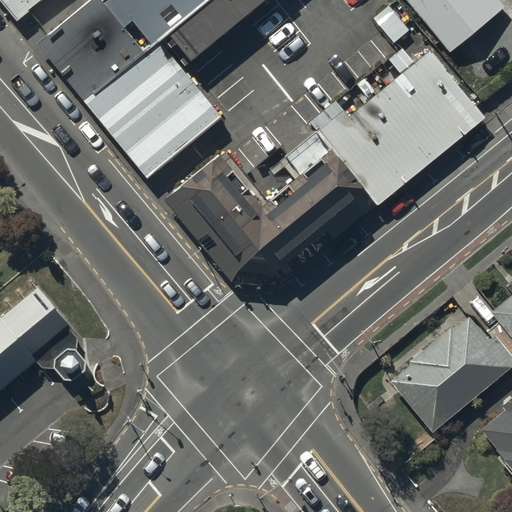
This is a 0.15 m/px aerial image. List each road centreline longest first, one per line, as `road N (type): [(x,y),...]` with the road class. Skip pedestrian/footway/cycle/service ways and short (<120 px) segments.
road 1 (secondary): [(242,389),(0,88)]
road 2 (secondary): [(511,163),(242,389)]
road 3 (secondary): [(128,511),(242,389)]
road 4 (secondary): [(345,511),(242,389)]
